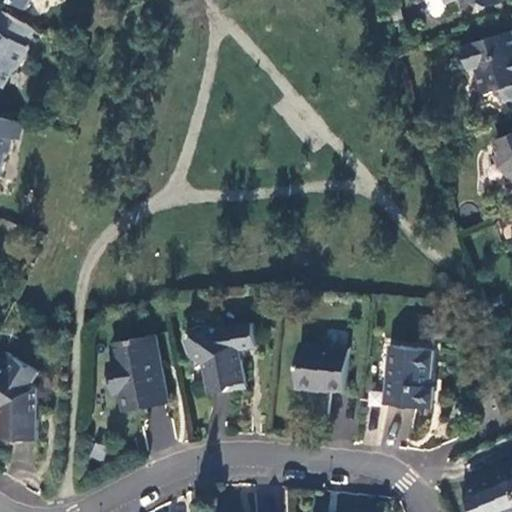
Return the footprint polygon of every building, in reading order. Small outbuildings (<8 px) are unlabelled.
[(13,0),(29,8),(33,0),(13,0)] [(27,46),(35,29),(2,10),(0,12),(0,84),(2,86),(13,66),(16,67),(28,46),(27,46)] [(511,31),(464,46),(471,70),(476,68),(485,93),(504,89),(509,102),(511,100),(511,31)] [(21,140),(25,123),(0,117),(0,179),(0,180),(6,156),(10,152),(14,138),(21,140)] [(511,134),(496,140),(501,154),(497,156),(501,165),(511,174),(509,178),(511,180),(511,134)] [(511,216),(494,223),(504,248),(511,244),(511,216)] [(211,393),(249,387),(243,360),(247,348),(258,345),(254,324),(222,330),(215,325),(196,328),(188,339),(191,355),(206,364),(211,393)] [(169,403),(156,335),(112,344),(115,363),(108,364),(113,394),(121,393),(125,412),(169,403)] [(350,349),(301,344),(296,389),(320,391),(321,386),(329,387),(329,390),(346,392),(350,349)] [(386,403),(435,408),(437,386),(433,386),(436,351),(391,346),(386,403)] [(39,372),(5,352),(0,360),(0,405),(2,406),(2,437),(39,437),(38,389),(32,385),(39,372)] [(508,411),(502,396),(492,401),(497,416),(508,411)] [(511,511),(511,462),(504,466),(507,473),(485,482),(483,478),(476,477),(463,484),(475,511),(511,511)] [(504,466),(476,477),(483,478),(485,482),(507,473),(504,466)]
